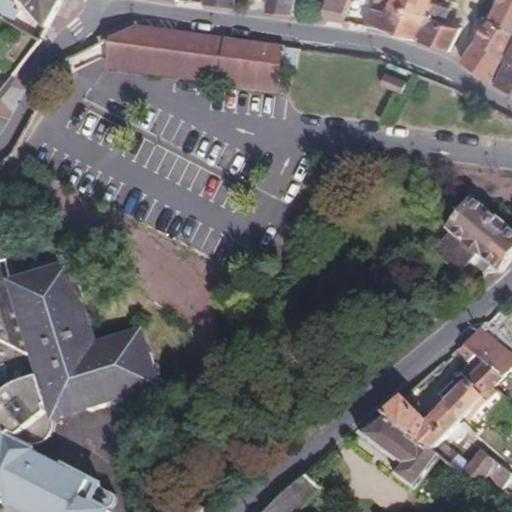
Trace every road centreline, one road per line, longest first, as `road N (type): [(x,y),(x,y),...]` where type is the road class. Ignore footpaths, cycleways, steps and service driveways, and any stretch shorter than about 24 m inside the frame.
road 1 (residential): [(511,107),(437,62),(382,45),(100,8)]
road 2 (tertiary): [(246,511),(328,431),(511,278)]
road 3 (residential): [(100,8),(52,51),(0,146)]
